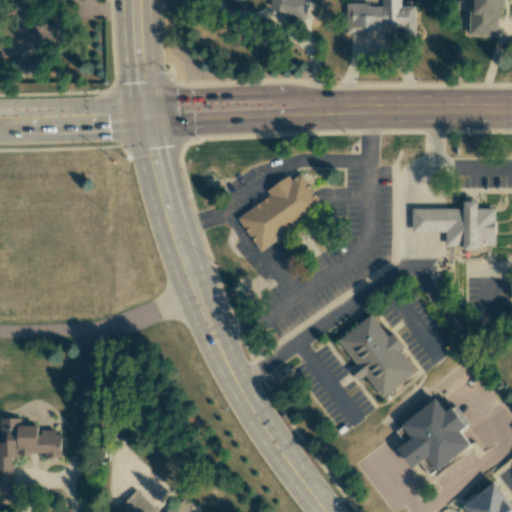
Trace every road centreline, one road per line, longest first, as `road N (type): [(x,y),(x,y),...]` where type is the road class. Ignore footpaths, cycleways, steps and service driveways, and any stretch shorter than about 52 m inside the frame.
road 1 (primary): [(143,118),(164,207),(221,355),(324,511)]
road 2 (secondary): [(511,109),(143,118)]
road 3 (secondary): [(143,118),(0,123)]
